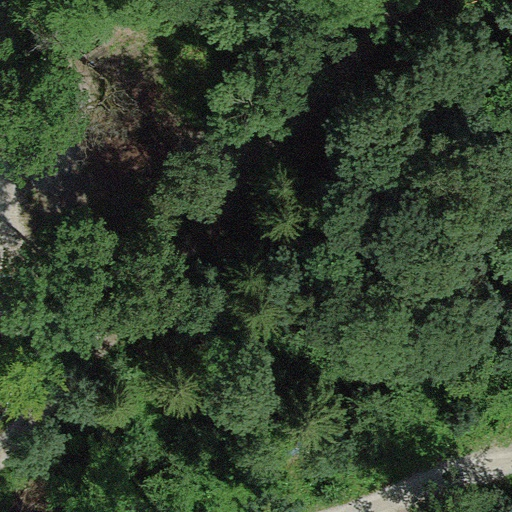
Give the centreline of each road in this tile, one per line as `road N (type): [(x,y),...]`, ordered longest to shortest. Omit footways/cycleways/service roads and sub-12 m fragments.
road 1 (track): [(417,0),(204,216),(0,445)]
road 2 (track): [(360,511),(511,464)]
